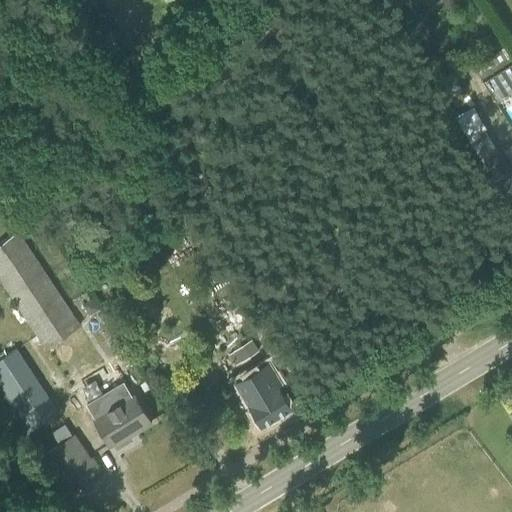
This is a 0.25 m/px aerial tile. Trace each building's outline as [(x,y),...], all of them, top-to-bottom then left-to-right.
[(511,61),(504,48),(473,66),(481,80),(511,61)] [(127,103),(143,93),(128,69),(124,71),(111,79),(126,103),(127,103)] [(511,92),(511,86),(501,69),(484,80),(497,102),(511,92)] [(162,97),(174,115),(187,106),(175,89),(162,97)] [(455,116),(468,139),(472,137),(485,129),(486,128),(473,106),(459,114),(455,116)] [(511,171),(500,152),(485,161),(500,185),(511,178),(511,171)] [(72,229),(91,218),(85,208),(67,219),(72,229)] [(0,242),(0,276),(46,347),(80,325),(18,231),(0,242)] [(113,254),(106,242),(93,250),(101,262),(113,254)] [(99,309),(93,299),(83,305),(89,315),(99,309)] [(241,363),(259,351),(252,339),(234,351),(229,355),(236,365),(241,362),(241,363)] [(32,430),(59,413),(17,346),(0,357),(0,390),(10,406),(15,402),(32,430)] [(241,389),(244,394),(234,400),(242,413),(252,407),(262,424),(290,408),(268,373),(241,389)] [(93,419),(109,445),(125,436),(126,437),(152,422),(135,394),(93,419)] [(72,491),(100,472),(91,458),(89,459),(73,436),(46,453),(72,491)]
